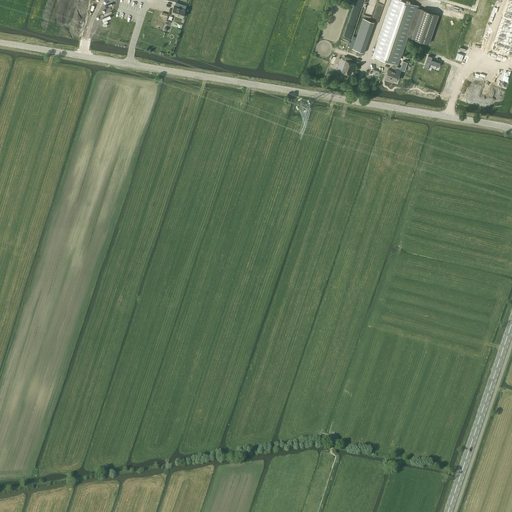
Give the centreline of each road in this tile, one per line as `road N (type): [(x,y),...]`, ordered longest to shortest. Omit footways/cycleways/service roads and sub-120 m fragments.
road 1 (unclassified): [(511,129),(0,42)]
road 2 (track): [(400,243),(333,426),(334,460),(317,511)]
road 3 (secondary): [(447,511),(511,322)]
